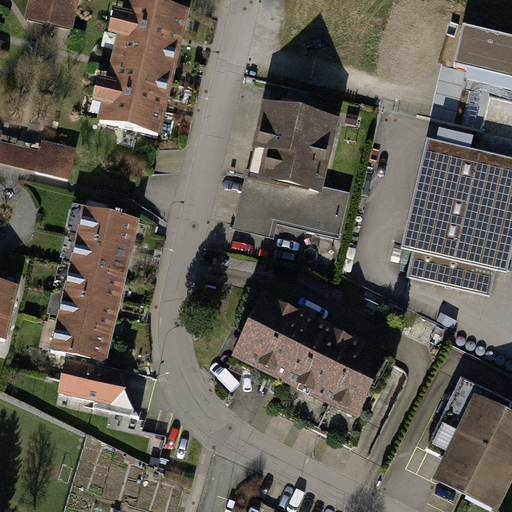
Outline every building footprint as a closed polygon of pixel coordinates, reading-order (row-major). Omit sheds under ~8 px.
[(77,29),(84,0),(35,0),(31,18),(77,29)] [(104,123),(167,138),(196,17),(133,2),(104,123)] [(289,188),(327,197),(345,124),(272,106),(254,179),(289,188)] [(0,164),(77,180),(83,149),(45,141),(44,150),(5,143),(7,132),(0,130),(0,164)] [(475,151),(477,138),(443,131),(440,144),(475,151)] [(499,273),(511,275),(511,162),(433,144),(407,253),(415,255),(410,279),(493,298),(499,273)] [(242,227),(277,236),(289,188),(254,179),(242,227)] [(84,242),(138,253),(144,224),(90,213),(84,242)] [(78,270),(132,281),(138,253),(84,242),(78,270)] [(73,299),(126,310),(132,281),(78,270),(73,299)] [(0,283),(0,339),(14,343),(25,289),(0,283)] [(67,327),(121,338),(126,310),(73,299),(67,327)] [(365,423),(395,361),(272,300),(241,363),(365,423)] [(61,355),(115,366),(121,338),(67,327),(61,355)] [(138,416),(126,377),(73,368),(67,398),(138,416)] [(501,511),(506,511),(511,501),(511,417),(481,403),(442,484),(501,511)]
